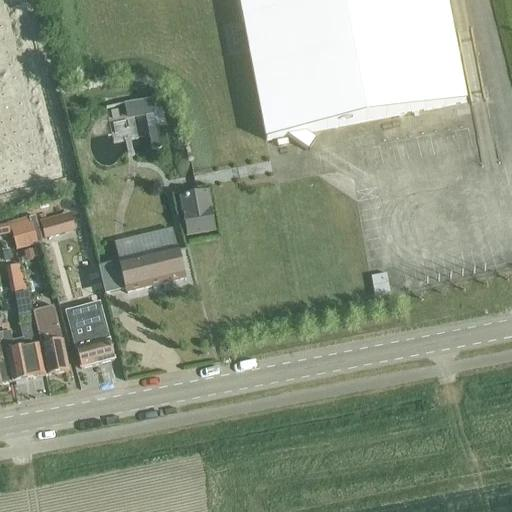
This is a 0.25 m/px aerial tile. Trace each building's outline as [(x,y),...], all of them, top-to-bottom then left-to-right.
[(238,0),(266,143),(466,104),(445,0),(238,0)] [(152,150),(160,149),(156,128),(147,130),(152,150)] [(207,193),(179,198),(186,238),(214,233),(207,193)] [(62,218),(40,224),(45,241),(67,235),(62,218)] [(7,225),(0,226),(0,237),(9,235),(7,225)] [(32,230),(10,235),(15,256),(38,250),(32,230)] [(183,280),(176,251),(99,270),(105,295),(126,290),(127,294),(183,280)] [(22,264),(8,267),(14,294),(28,291),(22,264)] [(375,271),(377,292),(393,291),(391,269),(375,271)] [(18,321),(32,318),(25,294),(13,296),(18,321)] [(99,304),(66,313),(76,353),(81,371),(114,362),(102,316),(99,304)] [(68,374),(62,345),(53,308),(32,313),(37,337),(40,351),(47,379),(68,374)] [(9,333),(2,334),(14,385),(46,378),(40,351),(36,352),(30,324),(18,327),(21,340),(11,343),(9,333)] [(0,387),(14,385),(2,334),(0,334),(0,387)]
